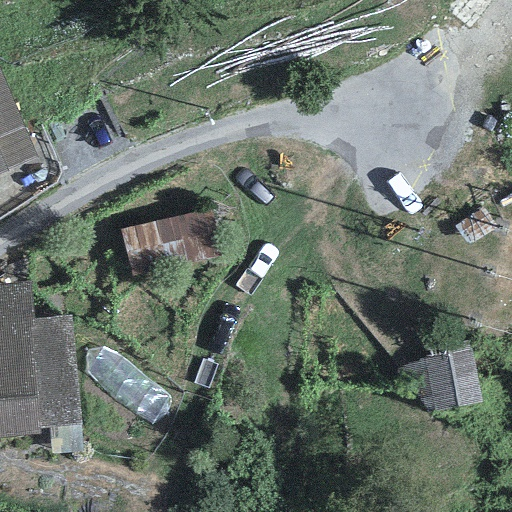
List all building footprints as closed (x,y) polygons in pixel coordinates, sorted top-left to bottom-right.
[(0,170),(36,155),(0,72),(0,170)] [(211,203),(118,225),(129,270),(221,248),(211,203)] [(29,276),(0,278),(0,426),(82,418),(71,308),(32,312),(29,276)] [(426,294),(439,343),(505,326),(492,277),(426,294)] [(402,365),(435,404),(476,397),(467,344),(423,351),(424,361),(402,365)]
